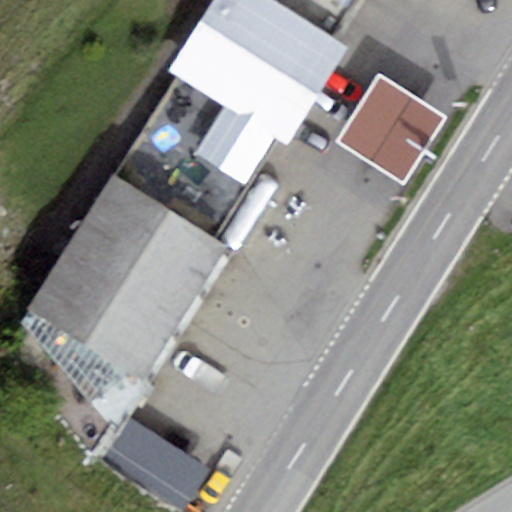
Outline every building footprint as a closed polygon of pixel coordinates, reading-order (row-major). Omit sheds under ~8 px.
[(346,47),(273,0),(213,0),(170,73),(223,105),(194,153),(250,187),(279,140),(288,146),(346,47)] [(313,0),(335,14),(343,0),(313,0)] [(218,241),(250,187),(194,153),(223,105),(170,73),(108,175),(218,241)] [(444,116),(382,75),(338,141),(401,182),(444,116)] [(144,383),(228,249),(218,241),(108,175),(26,309),(144,383)] [(131,422),(107,457),(187,511),(189,511),(213,477),(131,422)]
